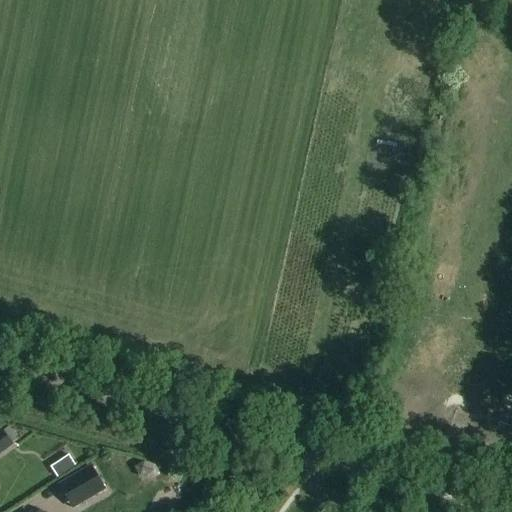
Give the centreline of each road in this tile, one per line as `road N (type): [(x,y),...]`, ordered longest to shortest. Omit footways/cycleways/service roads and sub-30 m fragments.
road 1 (track): [(324,461),(0,367)]
road 2 (track): [(503,511),(324,461)]
